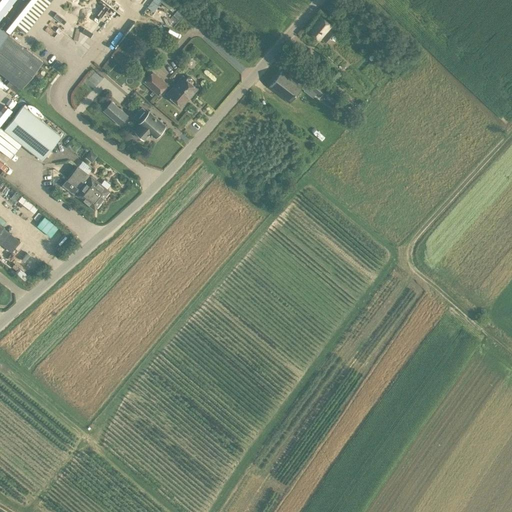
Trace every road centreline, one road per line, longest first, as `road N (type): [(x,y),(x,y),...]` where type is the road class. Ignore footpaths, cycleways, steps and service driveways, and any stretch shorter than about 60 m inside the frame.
road 1 (unclassified): [(0,325),(194,146),(319,0)]
road 2 (track): [(511,346),(414,263),(411,243),(511,134)]
